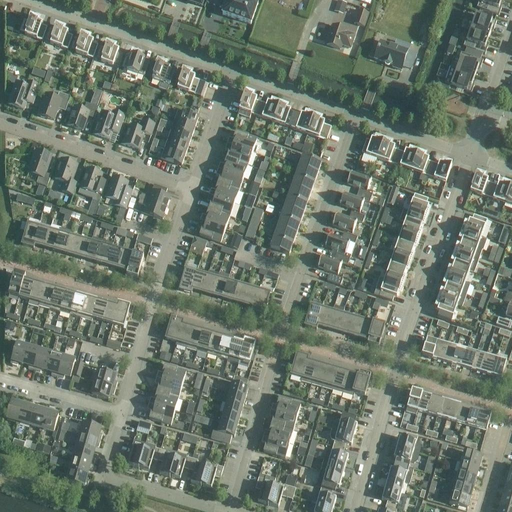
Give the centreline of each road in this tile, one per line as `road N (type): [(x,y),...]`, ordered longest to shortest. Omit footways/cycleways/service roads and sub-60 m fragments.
road 1 (tertiary): [(355,511),(468,156)]
road 2 (residential): [(121,414),(190,190)]
road 3 (residential): [(286,311),(354,116)]
road 4 (residential): [(190,190),(0,123)]
road 5 (residential): [(230,511),(273,358)]
road 6 (unclassified): [(232,72),(93,24)]
road 7 (unclassified): [(354,116),(232,72)]
road 8 (unclassified): [(0,378),(121,414)]
road 9 (residential): [(190,190),(232,72)]
road 10 (unclassified): [(220,511),(103,478)]
road 11 (unclassified): [(468,156),(354,116)]
